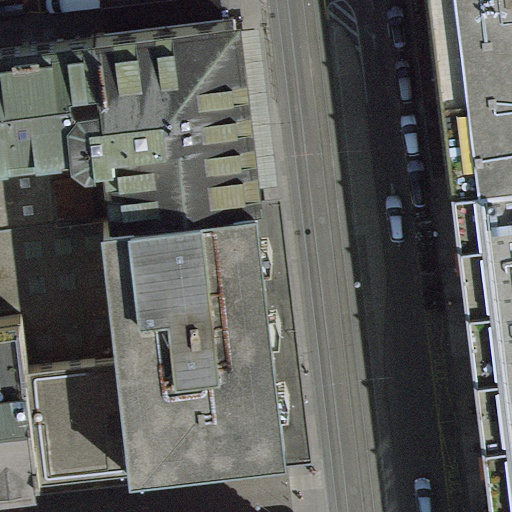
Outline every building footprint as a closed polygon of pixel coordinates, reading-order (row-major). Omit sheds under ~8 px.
[(511,0),(433,0),(455,173),(511,167),(511,0)] [(112,154),(119,212),(257,194),(236,18),(102,35),(107,79),(74,83),(81,146),(82,153),(88,158),(112,154)] [(0,154),(81,146),(74,83),(107,79),(102,35),(0,47),(0,154)] [(0,227),(60,219),(55,182),(89,177),(88,158),(82,153),(81,146),(0,154),(0,227)] [(119,212),(112,154),(88,158),(89,177),(55,182),(60,219),(106,213),(119,212)] [(511,167),(455,173),(494,491),(511,488),(511,167)] [(123,370),(276,352),(257,194),(119,212),(106,213),(121,351),(123,370)] [(60,219),(0,227),(0,314),(20,312),(27,361),(121,351),(106,213),(60,219)] [(0,476),(42,471),(27,361),(20,312),(0,314),(0,476)] [(121,351),(27,361),(42,471),(134,460),(123,370),(121,351)] [(123,370),(134,460),(286,443),(276,352),(123,370)] [(511,511),(511,488),(494,491),(496,511),(511,511)]
